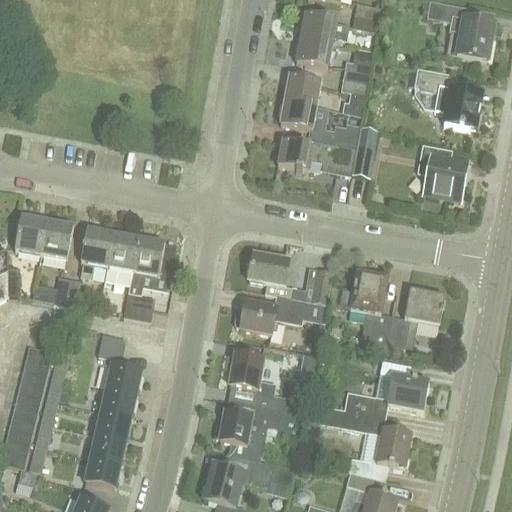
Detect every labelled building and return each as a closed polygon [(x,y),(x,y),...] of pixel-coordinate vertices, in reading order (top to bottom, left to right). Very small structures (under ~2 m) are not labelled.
[(339,10),(341,0),(308,0),(308,4),(339,10)] [(487,68),(494,31),(467,26),(469,14),(429,7),(426,24),(450,28),(448,38),(452,39),(448,61),(487,68)] [(354,22),(379,26),(381,15),(356,10),(354,22)] [(332,50),(334,39),(347,41),(348,32),(336,30),(336,26),(305,20),(301,44),(332,50)] [(379,26),(354,22),(352,33),(377,38),(379,26)] [(52,32),(48,66),(112,73),(116,40),(52,32)] [(328,74),(332,50),(301,44),(297,69),(328,74)] [(166,80),(166,59),(130,59),(130,80),(166,80)] [(343,85),(368,90),(371,73),(346,68),(343,85)] [(475,137),(481,100),(454,95),(457,82),(417,74),(414,94),(437,98),(434,117),(445,119),(443,131),(475,137)] [(317,113),(322,88),(289,82),(285,106),(317,113)] [(362,123),(368,90),(343,85),(341,97),(350,99),(348,110),(344,109),(342,120),(362,123)] [(312,137),(317,113),(285,106),(280,131),(312,137)] [(332,149),(357,154),(361,134),(347,131),(346,134),(335,132),(332,149)] [(376,136),(361,134),(356,160),(372,163),(376,136)] [(341,180),(352,182),(357,154),(332,149),(313,146),(312,152),(282,146),(278,171),(309,177),(311,166),(342,171),(341,180)] [(460,207),(467,169),(449,166),(451,158),(422,152),(417,179),(427,181),(423,200),(460,207)] [(40,261),(47,227),(20,222),(14,256),(40,261)] [(67,265),(73,232),(47,227),(40,261),(67,265)] [(107,273),(113,239),(87,234),(81,268),(83,269),(80,282),(92,285),(95,271),(107,273)] [(133,278),(139,243),(113,239),(107,273),(132,277),(133,278)] [(171,284),(174,266),(162,264),(165,248),(139,243),(133,278),(132,277),(128,298),(142,301),(146,280),(171,284)] [(284,292),(288,267),(253,261),(248,286),(266,289),(264,300),(275,302),(293,305),(295,294),(284,292)] [(7,276),(7,301),(19,302),(21,275),(7,274),(7,276)] [(313,297),(295,294),(293,305),(325,311),(331,279),(317,276),(313,297)] [(381,319),(387,284),(357,278),(353,295),(339,292),(336,312),(366,317),(361,342),(366,347),(364,357),(385,361),(392,321),(381,319)] [(54,309),(66,311),(71,285),(59,282),(54,309)] [(83,287),(71,285),(66,311),(78,313),(83,287)] [(439,332),(445,302),(409,295),(404,324),(392,321),(385,361),(403,364),(410,326),(439,332)] [(128,298),(126,310),(153,315),(155,303),(142,301),(128,298)] [(274,325),(301,330),(302,326),(324,329),(327,312),(325,311),(293,305),(275,302),(273,313),(244,308),(242,319),(239,319),(236,321),(234,330),(236,332),(239,333),(239,335),(271,341),(274,325)] [(151,327),(153,315),(126,310),(124,322),(151,327)] [(136,401),(141,377),(120,373),(127,345),(104,340),(99,361),(115,365),(114,371),(112,371),(107,395),(136,401)] [(31,353),(28,364),(51,370),(54,358),(31,353)] [(230,360),(227,375),(232,376),(229,392),(253,396),(250,412),(256,413),(257,412),(307,421),(310,409),(310,408),(312,398),(315,379),(301,377),(296,405),(274,401),(276,390),(259,387),(263,365),(241,361),(235,360),(235,361),(230,360)] [(52,384),(63,387),(69,364),(58,361),(52,384)] [(48,382),(51,370),(28,364),(25,376),(48,382)] [(45,393),(48,382),(25,376),(22,388),(45,393)] [(348,398),(345,415),(386,423),(388,411),(423,418),(428,388),(392,381),(380,379),(376,403),(360,400),(348,398)] [(58,410),(63,387),(52,384),(46,407),(58,410)] [(43,405),(45,393),(22,388),(19,399),(43,405)] [(130,424),(136,401),(107,395),(101,418),(130,424)] [(310,408),(310,409),(322,411),(324,400),(312,398),(310,408)] [(40,417),(43,405),(19,399),(16,411),(40,417)] [(46,407),(41,430),(52,432),(58,410),(46,407)] [(37,428),(40,417),(16,411),(13,423),(37,428)] [(217,431),(215,443),(219,444),(219,446),(230,448),(228,461),(240,463),(246,464),(260,467),(260,463),(262,464),(266,441),(267,435),(277,436),(278,432),(284,434),(282,444),(302,448),(307,421),(257,412),(256,413),(254,424),(224,419),(222,432),(217,431)] [(345,415),(341,433),(353,436),(365,438),(360,467),(352,465),(349,478),(351,478),(385,487),(388,473),(392,474),(392,473),(405,476),(411,440),(383,435),(386,423),(345,415)] [(125,447),(130,424),(101,418),(96,441),(125,447)] [(34,440),(37,428),(13,423),(11,434),(34,440)] [(41,430),(35,452),(46,455),(52,432),(41,430)] [(31,452),(34,440),(11,434),(8,446),(31,452)] [(120,471),(125,447),(96,441),(91,464),(120,471)] [(28,463),(31,452),(8,446),(5,458),(28,463)] [(41,478),(46,455),(35,452),(29,475),(41,478)] [(26,475),(28,463),(5,458),(2,469),(26,475)] [(114,494),(120,471),(91,464),(85,488),(114,494)] [(212,471),(203,506),(217,509),(216,511),(235,511),(241,487),(269,494),(268,499),(288,504),(294,474),(274,471),(275,470),(260,467),(246,464),(242,479),(212,471)] [(312,511),(309,511),(401,511),(400,510),(397,509),(398,506),(386,502),(381,501),(385,487),(351,478),(347,492),(340,511),(312,511)] [(102,511),(80,503),(76,511),(102,511)]
